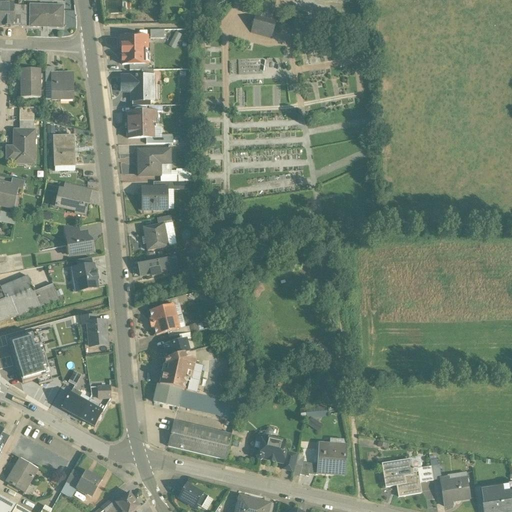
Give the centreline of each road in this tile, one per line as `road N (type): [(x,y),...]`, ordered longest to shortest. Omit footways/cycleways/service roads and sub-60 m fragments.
road 1 (tertiary): [(139,456),(89,49)]
road 2 (residential): [(374,511),(139,456)]
road 3 (residential): [(139,456),(108,453),(0,393)]
